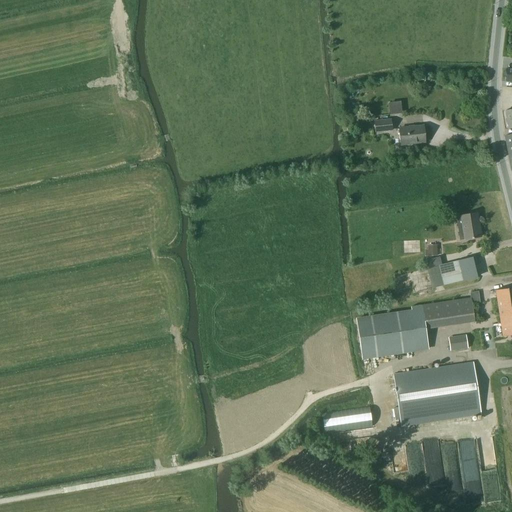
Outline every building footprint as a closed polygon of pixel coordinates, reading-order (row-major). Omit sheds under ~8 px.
[(390,119),(373,121),(374,132),(391,131),(390,119)] [(399,128),(399,129),(401,145),(424,142),(423,126),(399,128)] [(460,216),(455,217),(459,241),(464,240),(481,237),(477,213),(460,216)] [(427,268),(427,269),(431,288),(480,277),(476,257),(427,268)] [(511,288),(495,291),(502,336),(510,335),(510,338),(511,337),(511,288)] [(424,330),(420,306),(411,307),(411,310),(356,320),(362,360),(427,350),(424,330)] [(448,338),(450,351),(468,349),(466,335),(448,338)] [(481,414),(478,396),(473,362),(393,374),(398,408),(401,426),(481,414)] [(323,412),(325,427),(350,424),(351,428),(374,426),(372,408),(323,412)] [(435,444),(422,446),(427,484),(442,482),(439,464),(439,458),(437,458),(435,444)]
